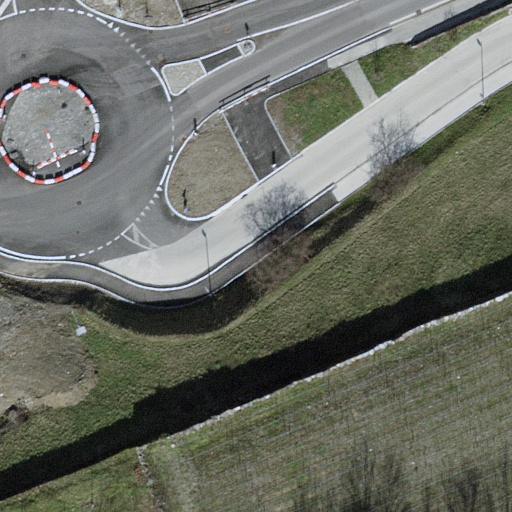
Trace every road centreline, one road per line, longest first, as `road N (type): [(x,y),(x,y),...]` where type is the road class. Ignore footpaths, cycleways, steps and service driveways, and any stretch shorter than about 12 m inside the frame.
road 1 (unclassified): [(156,250),(179,258),(203,249),(511,42)]
road 2 (tertiary): [(116,127),(170,121),(270,66),(341,5)]
road 3 (tertiary): [(341,5),(250,20),(143,55),(99,85)]
